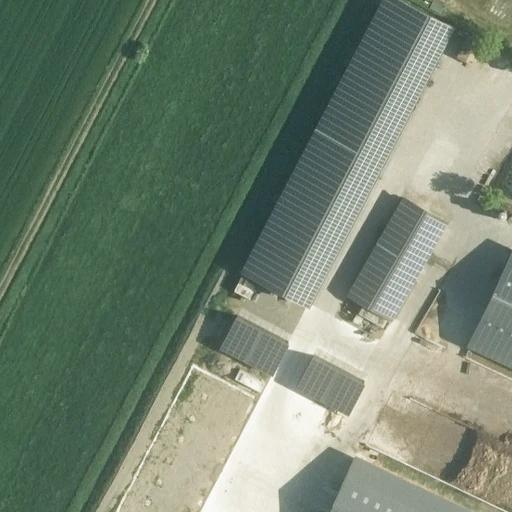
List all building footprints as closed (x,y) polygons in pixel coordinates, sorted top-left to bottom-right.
[(397,0),(383,0),(242,272),(306,305),(450,27),(397,0)] [(397,170),(427,190),(445,162),(416,143),(397,170)] [(403,200),(369,260),(412,284),(446,224),(403,200)] [(511,254),(472,340),(511,358),(511,254)] [(369,260),(349,295),(391,320),(412,284),(369,260)] [(217,348),(271,376),(287,344),(234,316),(217,348)] [(217,357),(204,379),(215,386),(219,380),(230,386),(239,370),(217,357)] [(310,357),(295,389),(349,414),(364,383),(310,357)] [(261,396),(268,375),(244,367),(237,387),(261,396)] [(241,511),(288,511),(296,497),(259,477),(241,511)] [(146,511),(171,511),(152,502),(146,511)]
